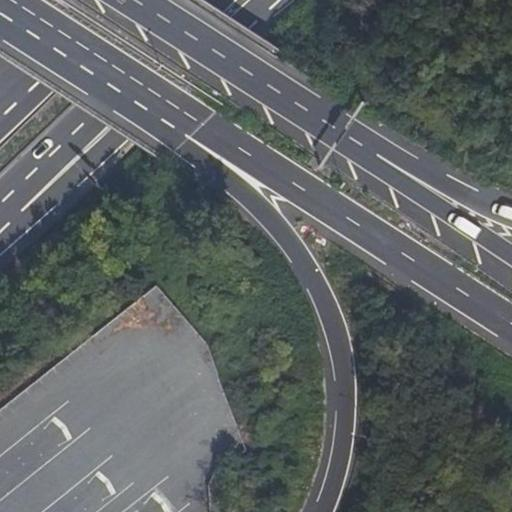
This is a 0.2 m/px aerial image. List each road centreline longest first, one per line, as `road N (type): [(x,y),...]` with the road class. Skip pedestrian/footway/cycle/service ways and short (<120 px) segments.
road 1 (motorway): [(200,133),(225,181),(269,222),(308,279),(337,361),(344,435),(321,511)]
road 2 (motorway): [(200,133),(511,328)]
road 3 (motorway): [(15,206),(52,197),(270,0)]
road 4 (motorway): [(511,254),(268,85)]
road 5 (motorway): [(15,206),(32,174),(210,0)]
road 6 (motorway): [(511,214),(268,85)]
road 7 (motorway): [(0,5),(200,133)]
road 8 (motorway): [(268,85),(138,0)]
road 9 (motorway): [(0,97),(100,0)]
